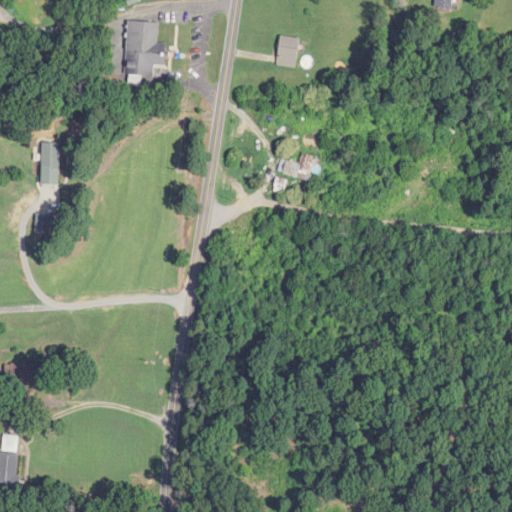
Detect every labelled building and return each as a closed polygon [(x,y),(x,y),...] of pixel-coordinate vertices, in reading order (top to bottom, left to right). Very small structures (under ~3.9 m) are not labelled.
[(455,9),(454,0),(437,0),(437,9),(455,9)] [(127,86),(142,87),(143,78),(154,78),(155,66),(167,67),(168,44),(159,43),(160,23),(130,22),(127,86)] [(297,68),(300,38),(281,36),(278,67),(297,68)] [(61,143),(43,143),(43,186),(61,186),(61,143)] [(311,167),(284,159),(280,173),(307,181),(311,167)] [(312,198),(339,204),(342,185),(321,180),(320,190),(314,189),(312,198)] [(43,364),(8,364),(8,386),(43,386),(43,364)] [(16,450),(18,437),(7,434),(4,448),(16,450)] [(0,493),(18,494),(20,453),(1,452),(0,474),(0,473),(0,493)]
